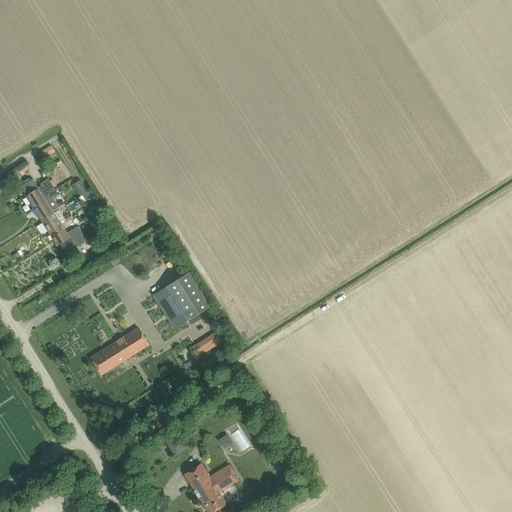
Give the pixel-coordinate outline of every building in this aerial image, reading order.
[(38,187),(32,179),(31,179),(28,178),(24,181),(24,184),(20,187),(33,209),(46,201),(46,200),(53,196),(58,193),(48,179),(39,184),(40,186),(38,187)] [(82,195),(89,191),(82,179),(74,184),(81,196),(82,195)] [(90,208),(97,203),(89,191),(82,195),(90,208)] [(62,201),(57,204),(53,196),(46,200),(46,201),(33,209),(41,221),(54,213),(59,210),(65,206),(62,201)] [(59,210),(54,213),(41,221),(49,233),(62,225),(67,222),(73,218),(70,213),(64,217),(59,210)] [(85,221),(80,225),(88,236),(93,233),(85,221)] [(62,225),(49,233),(57,246),(61,243),(65,250),(74,245),(76,248),(87,241),(78,226),(67,233),(62,225)] [(188,273),(153,295),(174,329),(209,307),(188,273)] [(138,328),(91,358),(101,375),(112,368),(113,370),(121,365),(120,363),(149,345),(138,328)] [(195,359),(221,343),(214,333),(189,349),(195,359)] [(239,430),(230,435),(240,452),(249,447),(239,430)] [(174,456),(188,447),(179,433),(165,442),(174,456)] [(226,434),(219,440),(225,446),(231,440),(226,434)] [(184,474),(207,511),(213,511),(226,504),(219,492),(239,480),(229,465),(210,477),(201,464),(184,474)]
